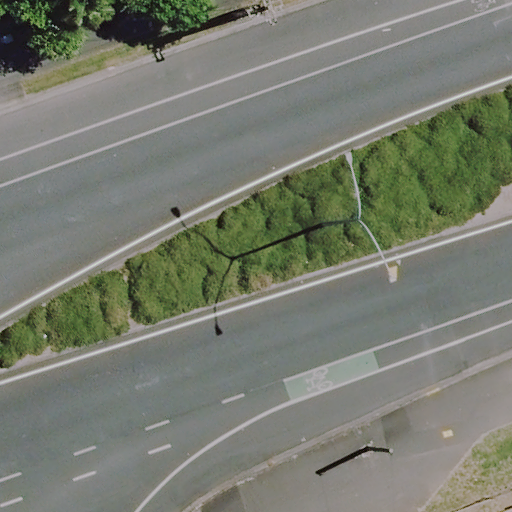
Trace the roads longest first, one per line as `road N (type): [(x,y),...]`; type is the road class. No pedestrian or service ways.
road 1 (secondary): [(0,226),(511,45)]
road 2 (secondary): [(511,270),(0,444)]
